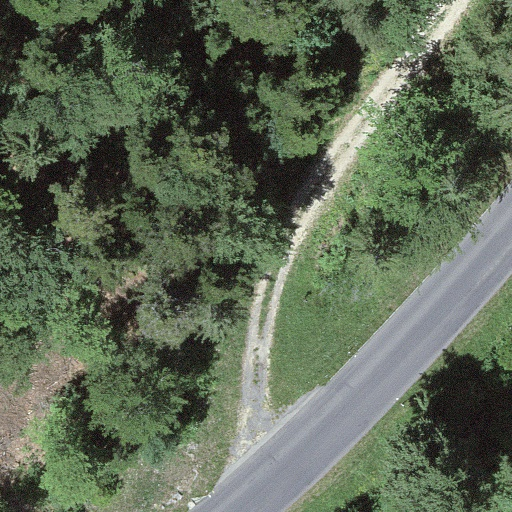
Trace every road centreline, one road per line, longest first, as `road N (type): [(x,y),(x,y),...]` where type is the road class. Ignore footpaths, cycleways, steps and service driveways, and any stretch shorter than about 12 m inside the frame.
road 1 (track): [(253,502),(292,220),(449,0)]
road 2 (tertiary): [(243,511),(378,388),(511,236)]
